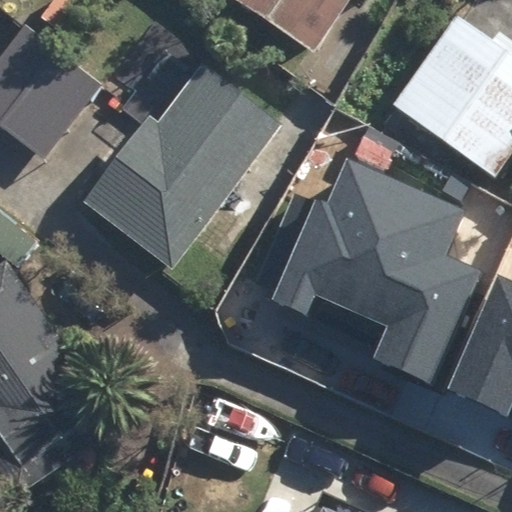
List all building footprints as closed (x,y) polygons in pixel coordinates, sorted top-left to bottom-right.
[(241,0),(321,54),(357,0),(241,0)] [(401,107),(503,178),(511,165),(511,51),(465,18),(401,107)] [(0,125),(49,163),(108,87),(30,27),(0,65),(0,125)] [(89,205),(178,273),(289,127),(209,67),(165,125),(156,118),(89,205)] [(511,207),(511,194),(450,160),(421,211),(489,249),(511,207)] [(0,465),(24,499),(126,426),(10,262),(0,268),(0,465)] [(235,283),(222,308),(243,320),(256,295),(235,283)] [(430,381),(511,417),(511,308),(471,290),(430,381)] [(186,445),(232,455),(241,405),(195,395),(186,445)]
